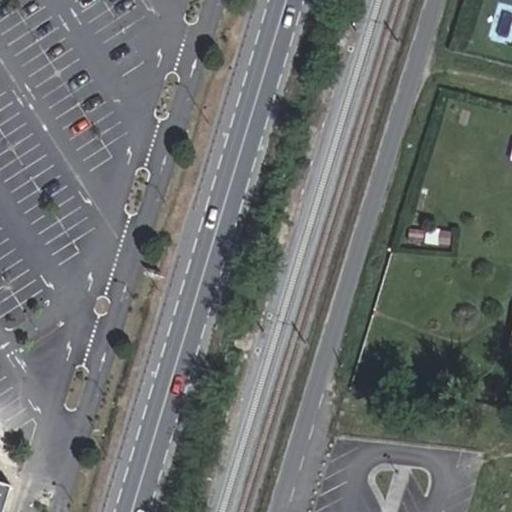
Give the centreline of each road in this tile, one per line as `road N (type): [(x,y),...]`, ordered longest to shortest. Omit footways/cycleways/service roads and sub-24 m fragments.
road 1 (residential): [(280,511),(438,0)]
road 2 (secondary): [(144,511),(296,0)]
